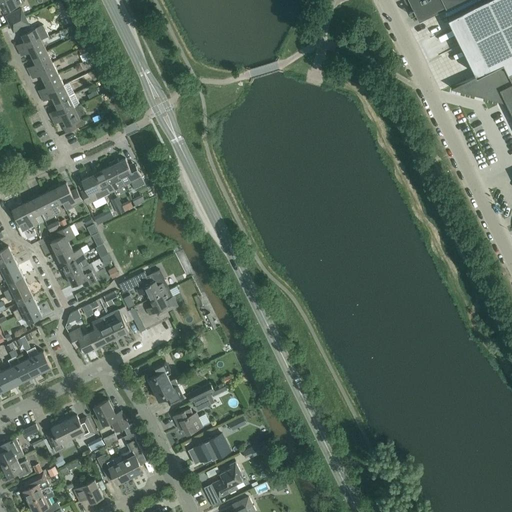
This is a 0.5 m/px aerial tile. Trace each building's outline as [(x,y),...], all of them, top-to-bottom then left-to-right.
[(0,0),(0,5),(1,6),(3,11),(23,2),(22,0),(0,0)] [(409,0),(413,7),(419,21),(461,0),(409,0)] [(511,0),(480,0),(448,16),(453,27),(462,22),(471,39),(462,44),(477,75),(451,87),(485,96),(490,98),(511,103),(511,0)] [(9,22),(25,16),(21,8),(6,15),(9,22)] [(29,24),(25,16),(9,22),(13,31),(29,24)] [(30,28),(31,30),(22,34),(25,41),(16,45),(18,49),(41,39),(48,35),(43,24),(34,28),(33,26),(30,28)] [(33,57),(47,50),(41,39),(18,49),(21,55),(30,51),(33,57)] [(52,61),(47,50),(33,57),(36,63),(27,67),(30,72),(52,61)] [(87,50),(80,52),(81,60),(89,58),(87,50)] [(44,79),(58,73),(52,61),(30,72),(32,77),(41,73),(44,79)] [(58,73),(44,79),(47,86),(38,90),(41,95),(63,84),(58,73)] [(63,84),(41,95),(43,100),(52,96),(55,102),(69,96),(63,84)] [(69,96),(55,102),(58,108),(49,113),(52,118),(75,107),(69,96)] [(80,118),(75,107),(52,118),(55,123),(63,119),(66,125),(63,126),(66,132),(85,122),(82,116),(80,118)] [(129,164),(125,157),(118,160),(117,158),(112,160),(121,177),(124,184),(130,181),(134,188),(144,183),(134,162),(129,164)] [(112,160),(109,162),(110,165),(103,168),(114,190),(119,187),(115,180),(121,177),(112,160)] [(91,171),(103,195),(114,190),(103,168),(97,171),(96,169),(91,171)] [(88,175),(81,179),(86,188),(81,190),(87,203),(103,195),(91,171),(87,173),(88,175)] [(54,185),(62,202),(68,199),(72,206),(82,201),(75,188),(70,191),(65,182),(59,185),(58,183),(54,185)] [(62,202),(54,185),(49,187),(51,189),(44,192),(55,214),(60,212),(56,205),(62,202)] [(50,217),(55,214),(44,192),(38,196),(37,193),(32,196),(40,213),(47,210),(50,217)] [(29,200),(22,203),(33,225),(38,223),(35,216),(40,213),(32,196),(28,198),(29,200)] [(134,203),(137,209),(146,205),(144,199),(134,203)] [(118,213),(124,210),(120,202),(114,205),(118,213)] [(33,225),(22,203),(16,206),(15,204),(11,206),(12,210),(9,211),(16,225),(19,223),(21,228),(27,225),(29,227),(33,225)] [(133,205),(124,207),(125,214),(134,211),(133,205)] [(54,254),(70,246),(68,240),(74,236),(69,225),(57,231),(60,237),(51,242),(54,248),(52,249),(54,254)] [(101,237),(98,232),(97,233),(92,235),(95,240),(101,237)] [(0,262),(13,256),(8,246),(0,249),(0,262)] [(61,263),(83,253),(80,248),(73,251),(70,246),(54,254),(56,258),(58,257),(61,263)] [(78,261),(85,258),(83,253),(61,263),(64,269),(62,271),(64,275),(81,267),(78,261)] [(13,256),(0,262),(0,266),(1,268),(0,268),(0,274),(18,266),(13,256)] [(8,283),(23,275),(18,266),(0,274),(0,280),(5,277),(8,283)] [(84,273),(81,267),(64,275),(66,279),(69,278),(72,285),(81,280),(84,286),(96,280),(91,269),(84,273)] [(135,284),(138,288),(136,289),(139,294),(146,291),(149,298),(166,290),(169,288),(159,268),(151,273),(154,280),(143,286),(138,275),(119,284),(122,290),(135,284)] [(5,296),(27,285),(23,275),(8,283),(10,288),(3,291),(5,296)] [(17,302),(32,295),(27,285),(5,296),(8,301),(15,297),(17,302)] [(169,288),(166,290),(149,298),(153,305),(146,309),(149,314),(156,310),(158,315),(173,307),(175,306),(176,303),(176,301),(173,296),(169,288)] [(105,297),(107,302),(118,296),(116,291),(105,297)] [(15,316),(37,305),(32,295),(17,302),(20,307),(13,311),(15,316)] [(89,303),(82,306),(85,312),(92,309),(89,303)] [(37,305),(15,316),(17,320),(25,317),(27,322),(42,315),(37,305)] [(128,331),(125,323),(132,319),(125,305),(118,309),(113,311),(116,318),(110,321),(118,338),(123,336),(122,334),(128,331)] [(140,331),(146,329),(135,306),(129,309),(140,331)] [(80,314),(77,309),(71,312),(68,319),(80,314)] [(96,319),(106,341),(113,338),(114,340),(118,338),(110,321),(104,324),(101,317),(96,319)] [(88,332),(97,348),(101,346),(100,344),(106,341),(96,319),(91,322),(94,329),(88,332)] [(97,348),(88,332),(82,334),(79,327),(68,333),(75,347),(81,344),(85,351),(91,348),(93,350),(97,348)] [(7,340),(13,338),(9,331),(4,333),(7,340)] [(25,335),(26,338),(27,340),(33,338),(30,332),(25,335)] [(199,335),(192,338),(195,345),(202,342),(199,335)] [(8,350),(14,347),(11,341),(5,344),(8,350)] [(30,348),(42,371),(51,366),(43,350),(38,353),(35,346),(30,348)] [(24,359),(32,375),(42,371),(30,348),(26,350),(29,357),(24,359)] [(12,357),(23,380),(32,375),(24,359),(19,362),(16,355),(12,357)] [(11,366),(6,369),(14,385),(23,380),(12,357),(7,359),(11,366)] [(153,388),(170,380),(166,373),(170,371),(164,359),(150,366),(155,374),(147,378),(153,388)] [(14,385),(6,369),(1,371),(0,369),(0,380),(4,389),(14,385)] [(225,384),(234,379),(231,374),(222,378),(225,384)] [(174,378),(170,380),(153,388),(158,399),(165,396),(169,404),(183,398),(174,378)] [(210,382),(190,392),(187,393),(191,401),(201,396),(211,391),(214,390),(210,382)] [(128,425),(122,411),(116,414),(108,399),(93,406),(102,424),(110,420),(116,431),(123,427),(128,425)] [(186,433),(202,425),(195,412),(192,413),(190,407),(173,415),(177,426),(181,424),(186,433)] [(64,420),(72,436),(83,430),(86,436),(94,432),(86,416),(79,420),(76,414),(64,420)] [(244,417),(235,421),(239,427),(247,423),(244,417)] [(72,436),(64,420),(51,427),(53,430),(46,433),(55,451),(63,447),(61,442),(72,436)] [(225,435),(239,430),(235,421),(222,426),(225,435)] [(128,425),(123,427),(124,429),(127,434),(137,429),(134,422),(128,425)] [(23,429),(27,436),(39,430),(35,423),(23,429)] [(132,432),(135,439),(140,436),(137,429),(132,432)] [(212,458),(229,449),(219,430),(216,431),(217,434),(209,438),(208,436),(202,439),(203,441),(187,449),(194,463),(210,455),(212,458)] [(0,445),(0,451),(0,452),(0,459),(2,465),(16,458),(24,454),(16,437),(0,445)] [(122,460),(130,476),(143,469),(136,456),(142,453),(135,439),(127,442),(131,449),(126,451),(129,456),(122,460)] [(267,448),(263,440),(256,443),(260,451),(267,448)] [(34,445),(35,451),(45,449),(43,443),(34,445)] [(109,460),(105,453),(98,457),(105,472),(110,469),(117,482),(130,476),(122,460),(115,463),(113,458),(109,460)] [(57,469),(66,466),(63,457),(54,461),(57,469)] [(19,463),(16,458),(2,465),(8,475),(17,471),(19,477),(32,471),(26,459),(19,463)] [(235,482),(242,479),(239,473),(241,472),(235,460),(229,463),(230,466),(219,471),(222,477),(211,482),(218,497),(237,487),(235,482)] [(33,465),(36,473),(42,470),(38,462),(33,465)] [(49,480),(59,474),(54,467),(45,473),(49,480)] [(29,501),(52,490),(49,484),(46,478),(43,472),(27,480),(30,486),(23,489),(29,501)] [(91,502),(102,496),(94,478),(74,488),(80,500),(88,496),(91,502)] [(43,508),(45,511),(50,511),(60,507),(57,501),(51,504),(48,497),(54,494),(52,490),(29,501),(29,502),(31,507),(32,507),(34,511),(36,511),(43,508)] [(253,511),(255,511),(248,496),(232,503),(236,511),(234,511),(253,511)]
